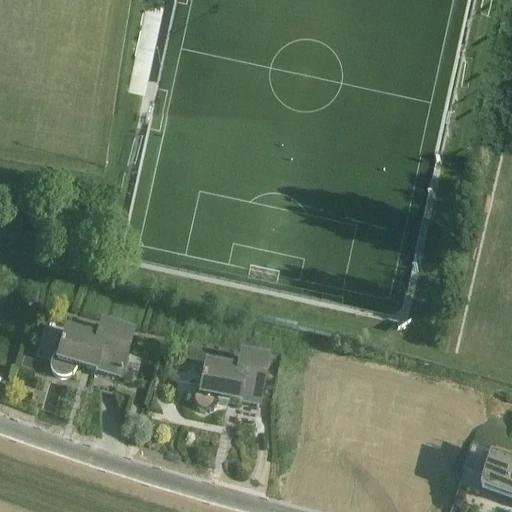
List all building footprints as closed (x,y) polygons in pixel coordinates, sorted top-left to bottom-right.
[(143,99),(163,5),(160,4),(146,2),(135,55),(126,95),(143,99)] [(147,140),(150,121),(144,120),(141,138),(147,140)] [(57,353),(56,357),(54,358),(52,359),(51,361),(50,362),(49,364),(48,366),(47,368),(47,370),(48,372),(48,374),(49,375),(50,377),(52,378),(53,380),(55,381),(57,381),(59,382),(61,382),(63,382),(65,381),(66,380),(68,379),(70,378),(71,376),(72,374),(72,373),(78,374),(78,372),(92,376),(93,374),(117,381),(130,338),(98,329),(93,343),(62,334),(58,349),(57,348),(56,353),(57,353)] [(199,383),(197,391),(195,392),(194,394),(192,395),(191,397),(191,399),(190,401),(190,403),(190,405),(191,407),(191,409),(193,411),(194,413),(195,414),(197,415),(199,416),(201,416),(203,416),(205,416),(207,416),(209,415),(211,414),(212,413),(213,411),(215,410),(215,408),(216,406),(224,408),(225,406),(236,408),(236,406),(255,410),(264,366),(237,360),(234,375),(202,368),(199,383)] [(0,403),(9,365),(0,363),(0,403)] [(487,485),(496,460),(474,452),(473,452),(464,477),(487,485)] [(496,460),(487,485),(482,495),(511,505),(511,463),(497,458),(496,460)]
